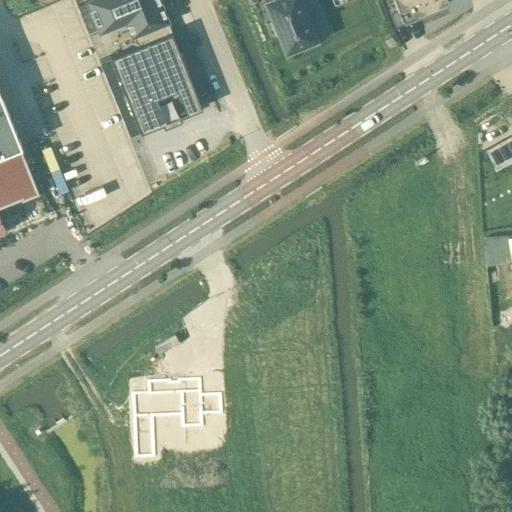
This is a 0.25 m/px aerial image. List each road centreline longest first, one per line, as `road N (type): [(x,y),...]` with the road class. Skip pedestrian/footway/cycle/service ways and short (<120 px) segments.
road 1 (tertiary): [(0,355),(269,182)]
road 2 (tertiary): [(269,182),(498,34)]
road 3 (unclassified): [(269,182),(198,0)]
